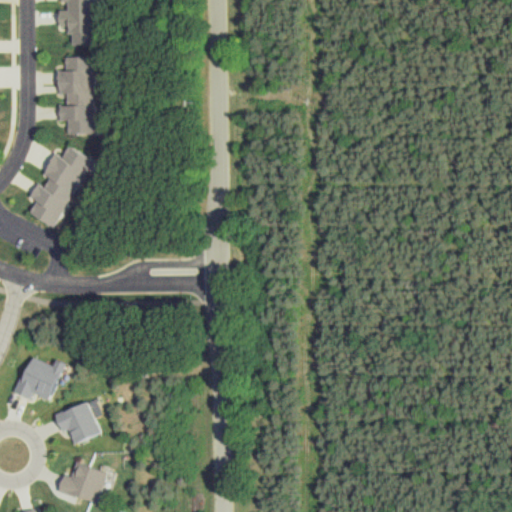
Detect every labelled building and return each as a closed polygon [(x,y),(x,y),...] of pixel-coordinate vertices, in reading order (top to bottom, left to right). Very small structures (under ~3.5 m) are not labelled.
[(99,44),(98,0),(67,0),(68,10),(64,10),(65,27),(73,27),(73,35),(77,35),(77,45),(99,44)] [(73,134),(100,134),(99,56),(70,57),(70,70),(64,70),(64,94),(71,94),(71,105),(64,105),(65,120),(73,120),(73,134)] [(96,159),(73,146),(67,158),(60,154),(49,174),(55,177),(49,187),(43,183),(35,198),(41,201),(35,214),(60,227),(96,159)] [(18,393),(34,399),(36,393),(55,400),(69,363),(60,359),(58,365),(37,357),(30,377),(25,375),(18,393)] [(68,432),(73,430),(79,445),(105,433),(91,401),(60,415),(68,432)] [(112,473),(80,462),(75,477),(69,475),(64,490),(101,504),(112,473)]
